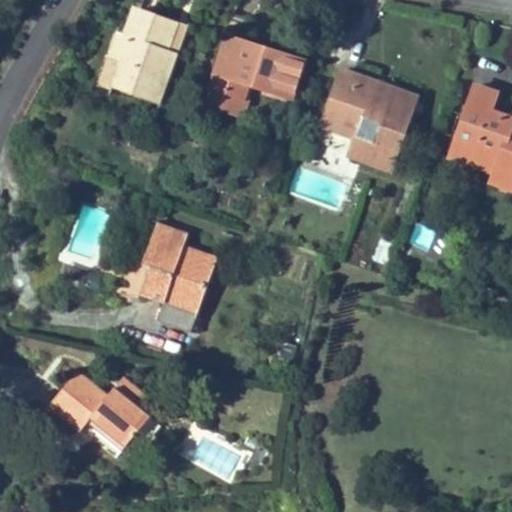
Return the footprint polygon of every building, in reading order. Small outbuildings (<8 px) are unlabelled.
[(167,53),(177,25),(137,11),(127,39),(120,36),(112,58),(124,62),(115,87),(144,97),(165,86),(175,56),(167,53)] [(175,56),(185,28),(177,25),(167,53),(175,56)] [(304,62),(229,37),(206,108),(244,120),(250,101),(243,99),(248,84),(292,99),(304,62)] [(115,87),(124,62),(112,58),(103,83),(115,87)] [(413,110),(373,96),(377,83),(342,71),(322,127),(356,139),(349,156),(376,166),(379,156),(395,162),(413,110)] [(417,98),(377,83),(373,96),(413,110),(417,98)] [(159,103),(165,86),(144,97),(159,103)] [(511,119),(491,112),(497,94),(476,86),(455,143),(476,151),(473,158),(497,166),(495,174),(491,183),(511,190),(511,119)] [(476,151),(455,143),(450,158),(495,174),(497,166),(473,158),(476,151)] [(395,162),(379,156),(376,166),(391,171),(395,162)] [(199,176),(187,172),(183,183),(195,187),(199,176)] [(204,178),(199,176),(195,187),(200,189),(204,178)] [(183,245),(176,242),(181,231),(158,223),(144,265),(150,267),(141,294),(165,302),(158,321),(192,333),(219,257),(183,245)] [(416,223),(407,246),(426,254),(435,230),(416,223)] [(187,233),(181,231),(176,242),(183,245),(187,233)] [(141,294),(150,267),(144,265),(134,291),(141,294)] [(82,431),(89,423),(94,416),(102,422),(100,425),(127,446),(140,430),(136,427),(147,414),(151,418),(160,407),(124,378),(109,396),(78,371),(61,392),(65,395),(54,409),(82,431)] [(65,395),(61,392),(50,405),(54,409),(65,395)] [(151,418),(147,414),(136,427),(140,430),(151,418)] [(102,422),(94,416),(89,423),(123,451),(127,446),(100,425),(102,422)]
